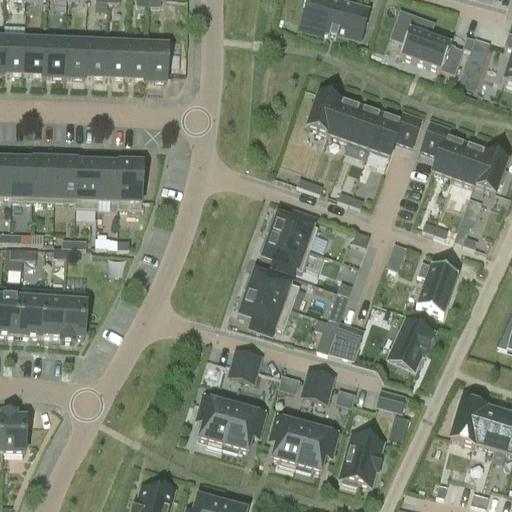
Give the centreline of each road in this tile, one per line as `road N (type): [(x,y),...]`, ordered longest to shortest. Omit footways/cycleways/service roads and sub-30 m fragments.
road 1 (residential): [(385,511),(511,240)]
road 2 (residential): [(147,318),(381,391)]
road 3 (residential): [(205,121),(0,114)]
road 4 (residential): [(381,238),(201,174)]
road 5 (unclassified): [(147,318),(189,224),(201,174)]
road 6 (unclassified): [(205,121),(212,0)]
